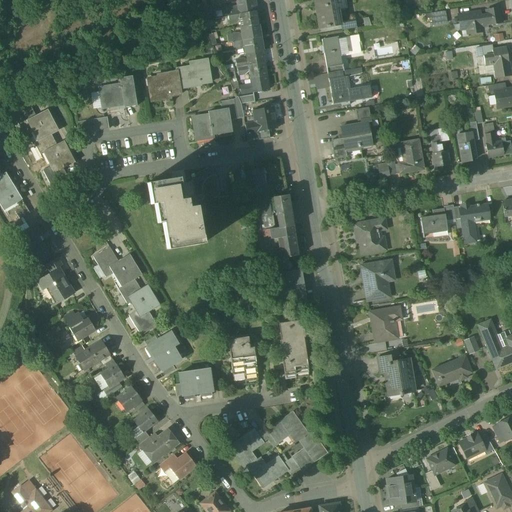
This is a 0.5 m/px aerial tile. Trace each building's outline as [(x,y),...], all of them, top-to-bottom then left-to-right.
[(253,0),(243,0),(237,1),(238,9),(239,14),(256,12),(253,0)] [(343,0),(320,0),(316,1),(321,29),(339,26),(336,10),(345,8),(343,0)] [(234,7),(226,8),(228,16),(239,14),(238,9),(234,7)] [(499,8),(485,10),(486,15),(480,16),(482,27),(502,23),(499,8)] [(445,11),(430,13),(432,25),(447,23),(445,11)] [(256,12),(239,14),(240,20),(241,27),(258,24),(256,12)] [(479,12),(458,16),(461,30),(467,29),(468,34),(482,32),(482,27),(480,16),(479,12)] [(239,14),(228,16),(229,24),(236,23),(240,20),(239,14)] [(355,21),(341,23),(342,31),(357,28),(355,21)] [(258,24),(241,27),(243,36),(243,40),(260,38),(258,24)] [(238,33),(231,34),(232,42),(243,40),(243,36),(238,33)] [(358,36),(322,42),(327,68),(342,65),(340,56),(361,52),(358,36)] [(260,38),(243,40),(244,45),(246,53),(262,50),(260,38)] [(243,40),(232,42),(233,49),(241,48),(244,45),(243,40)] [(506,47),(493,49),(492,45),(481,47),(483,56),(483,57),(485,66),(494,64),(496,78),(510,75),(508,62),(506,47)] [(262,50),(246,53),(247,61),(248,66),(264,63),(262,50)] [(242,59),(235,60),(236,68),(248,66),(247,61),(242,59)] [(197,66),(177,69),(177,72),(180,89),(194,86),(194,85),(211,82),(207,60),(196,62),(197,66)] [(264,63),(248,66),(249,71),(250,78),(266,75),(264,63)] [(343,71),(342,65),(327,68),(328,74),(343,71)] [(248,66),(236,68),(238,75),(245,74),(249,71),(248,66)] [(328,74),(329,80),(340,78),(342,90),(350,89),(348,77),(362,74),(361,68),(343,71),(328,74)] [(166,77),(158,79),(158,77),(147,78),(151,101),(161,100),(161,97),(170,96),(170,97),(181,95),(180,89),(177,72),(166,74),(166,77)] [(266,75),(250,78),(251,84),(252,92),(269,89),(266,75)] [(114,84),(117,106),(123,105),(122,95),(135,93),(132,76),(119,78),(120,84),(114,84)] [(350,89),(342,90),(340,78),(329,80),(333,104),(349,102),(372,98),(369,86),(350,89)] [(504,83),(493,85),(494,91),(494,92),(506,90),(504,83)] [(117,106),(114,84),(109,85),(110,92),(99,93),(101,109),(117,106)] [(251,84),(239,86),(241,94),(252,92),(251,84)] [(221,87),(221,95),(232,96),(233,88),(221,87)] [(511,88),(506,90),(494,92),(497,108),(511,105),(511,88)] [(137,105),(135,93),(122,95),(123,105),(124,108),(137,105)] [(239,98),(238,96),(234,100),(237,119),(244,118),(242,104),(239,98)] [(254,96),(239,98),(242,104),(255,102),(254,96)] [(221,110),(208,112),(209,115),(192,118),(196,140),(212,137),(212,135),(232,132),(230,120),(237,119),(234,100),(220,102),(221,110)] [(30,120),(36,117),(28,101),(11,110),(22,131),(33,126),(30,120)] [(272,106),(253,110),(255,122),(246,124),(248,138),(258,136),(257,131),(268,129),(276,127),(272,106)] [(369,107),(356,110),(358,122),(371,119),(369,107)] [(480,111),(474,112),(477,124),(483,123),(480,111)] [(38,134),(45,131),(42,126),(49,122),(44,113),(36,117),(30,120),(33,126),(38,134)] [(107,117),(78,121),(79,133),(109,128),(107,117)] [(369,122),(341,127),(342,135),(345,150),(346,150),(373,145),(369,122)] [(476,122),(466,124),(468,133),(471,132),(473,141),(479,140),(476,122)] [(492,123),(482,125),(484,134),(494,132),(492,123)] [(49,156),(60,151),(49,129),(45,131),(38,134),(31,138),(36,146),(42,158),(43,160),(49,156)] [(268,129),(257,131),(258,136),(258,140),(270,138),(268,129)] [(447,129),(438,130),(439,137),(440,142),(441,142),(449,141),(447,129)] [(468,133),(459,135),(460,144),(458,145),(462,163),(471,161),(471,159),(476,159),(473,141),(471,132),(468,133)] [(494,132),(484,134),(486,143),(485,143),(487,158),(503,155),(511,153),(509,141),(501,142),(500,140),(496,141),(494,132)] [(339,139),(332,140),(335,159),(347,157),(346,150),(345,150),(342,135),(339,135),(339,139)] [(439,137),(430,138),(433,153),(432,154),(434,164),(435,169),(441,168),(440,166),(450,165),(447,151),(442,152),(441,142),(440,142),(439,137)] [(422,169),(418,142),(401,145),(403,159),(407,159),(408,163),(399,164),(401,173),(422,169)] [(42,158),(36,146),(30,149),(37,161),(42,158)] [(56,170),(63,167),(69,164),(62,150),(60,151),(49,156),(53,165),(56,170)] [(394,163),(388,164),(388,168),(390,175),(396,174),(394,163)] [(50,184),(67,175),(63,167),(56,170),(53,165),(43,170),(50,184)] [(388,168),(379,169),(380,177),(390,175),(388,168)] [(265,169),(247,171),(256,232),(268,229),(275,228),(272,214),(270,214),(266,179),(268,179),(267,177),(266,177),(265,169)] [(6,173),(0,176),(0,200),(6,209),(22,199),(6,173)] [(67,175),(50,184),(54,192),(71,183),(67,175)] [(225,198),(207,201),(206,197),(204,197),(204,196),(199,197),(196,197),(194,181),(192,182),(191,177),(180,178),(183,200),(189,199),(195,198),(198,216),(203,243),(188,245),(194,282),(253,273),(240,191),(229,192),(230,197),(225,198)] [(189,199),(183,200),(180,178),(147,184),(150,204),(154,203),(157,223),(163,222),(168,249),(188,245),(203,243),(198,216),(195,198),(189,199)] [(289,195),(273,198),(278,228),(293,225),(289,195)] [(511,201),(511,200),(501,202),(504,217),(511,215),(511,201)] [(89,201),(81,206),(88,216),(95,212),(89,201)] [(477,206),(460,209),(461,219),(460,219),(464,243),(476,242),(472,219),(488,217),(488,220),(489,220),(487,205),(479,206),(479,205),(477,205),(477,206)] [(25,206),(15,212),(20,219),(21,219),(30,213),(25,206)] [(459,207),(453,208),(454,219),(460,219),(461,219),(460,209),(459,207)] [(433,217),(420,219),(423,234),(433,232),(433,230),(447,228),(446,223),(453,222),(452,220),(448,220),(447,208),(444,209),(432,210),(433,217)] [(111,238),(95,212),(88,216),(86,217),(102,243),(111,238)] [(20,219),(11,225),(14,230),(24,224),(21,219),(20,219)] [(384,220),(355,226),(357,235),(359,234),(362,254),(386,250),(384,238),(380,239),(378,231),(386,230),(384,220)] [(44,235),(37,223),(22,232),(31,249),(29,250),(36,263),(50,255),(40,237),(44,235)] [(278,228),(276,228),(277,239),(281,258),(282,258),(298,255),(293,225),(278,228)] [(275,228),(268,229),(270,240),(277,239),(276,228),(275,228)] [(268,229),(256,232),(261,268),(283,264),(282,258),(281,258),(277,239),(270,240),(268,229)] [(102,252),(113,273),(116,272),(121,280),(127,276),(124,271),(131,267),(126,257),(118,262),(110,248),(102,252)] [(113,273),(102,252),(93,257),(105,278),(113,273)] [(58,258),(47,265),(50,271),(62,264),(58,258)] [(390,261),(362,266),(364,276),(366,276),(367,282),(364,283),(367,301),(388,298),(387,288),(385,288),(383,277),(393,275),(390,261)] [(301,269),(282,273),(285,292),(287,292),(289,301),(306,298),(301,269)] [(61,278),(56,270),(47,276),(45,274),(38,278),(40,280),(37,282),(43,291),(48,287),(54,297),(51,299),(55,305),(73,294),(62,278),(61,278)] [(134,301),(144,294),(131,274),(127,276),(121,280),(115,284),(127,305),(134,301)] [(144,294),(134,301),(139,309),(141,314),(148,311),(154,307),(146,293),(144,294)] [(399,307),(370,312),(372,326),(373,326),(376,342),(397,339),(394,321),(401,320),(399,307)] [(141,314),(139,309),(128,316),(141,337),(157,327),(148,311),(141,314)] [(88,317),(83,320),(82,318),(81,319),(79,314),(79,313),(75,316),(73,312),(64,318),(65,319),(69,326),(69,327),(70,328),(69,328),(73,334),(74,335),(73,335),(74,336),(75,338),(79,336),(81,339),(95,331),(95,330),(96,329),(93,324),(92,325),(88,317)] [(305,320),(277,324),(279,340),(278,340),(285,379),(309,376),(302,338),(308,337),(305,320)] [(511,336),(506,339),(503,334),(504,333),(503,333),(502,333),(495,336),(491,325),(490,321),(486,323),(479,326),(496,369),(511,362),(511,336)] [(147,346),(162,371),(162,370),(173,364),(181,360),(173,347),(178,344),(171,332),(158,340),(147,346)] [(155,335),(144,341),(147,346),(158,340),(155,335)] [(473,337),(464,341),(470,354),(479,351),(473,337)] [(240,339),(232,340),(233,344),(228,345),(234,387),(258,384),(253,348),(249,349),(248,342),(241,343),(240,339)] [(84,352),(74,358),(82,371),(99,361),(109,355),(101,342),(84,352)] [(84,352),(81,346),(71,352),(74,358),(84,352)] [(109,355),(99,361),(102,366),(112,360),(109,355)] [(390,357),(378,359),(380,373),(386,373),(392,371),(391,363),(390,357)] [(471,373),(465,357),(459,359),(466,376),(471,373)] [(459,359),(433,370),(439,386),(459,378),(460,381),(467,378),(466,376),(459,359)] [(408,360),(391,363),(392,371),(386,373),(389,395),(399,393),(400,396),(403,395),(402,393),(413,391),(408,360)] [(114,362),(109,365),(111,368),(100,374),(109,388),(118,382),(122,380),(126,377),(122,372),(121,373),(114,362)] [(173,364),(162,370),(165,376),(176,369),(173,364)] [(209,369),(179,373),(180,384),(182,395),(182,396),(195,394),(200,393),(212,391),(211,379),(209,369)] [(109,388),(104,391),(108,398),(122,387),(118,382),(109,388)] [(136,391),(133,391),(131,389),(116,400),(118,403),(114,405),(121,413),(124,410),(125,413),(140,401),(138,398),(139,398),(139,395),(136,391)] [(157,422),(148,411),(144,413),(143,411),(138,415),(140,417),(133,422),(137,426),(129,433),(134,440),(144,432),(157,422)] [(292,413),(268,430),(265,427),(261,430),(273,447),(289,435),(295,443),(298,441),(307,434),(292,413)] [(511,416),(497,425),(505,441),(511,437),(511,416)] [(505,441),(497,425),(491,427),(499,443),(505,441)] [(256,434),(253,430),(229,448),(244,469),(247,466),(257,460),(252,452),(264,444),(263,442),(266,440),(272,448),(273,447),(261,430),(256,434)] [(157,439),(143,449),(153,462),(166,452),(168,452),(170,451),(170,448),(177,443),(167,431),(157,439)] [(148,438),(144,432),(134,440),(139,445),(140,445),(148,438)] [(326,453),(311,432),(307,434),(298,441),(304,448),(291,457),(292,457),(288,460),(294,469),(299,466),(302,470),(326,453)] [(148,438),(140,445),(143,449),(157,439),(153,434),(148,438)] [(477,434),(473,436),(472,434),(467,437),(467,439),(459,443),(467,459),(484,451),(485,450),(478,437),(477,434)] [(494,450),(485,434),(478,437),(485,450),(484,451),(486,454),(494,450)] [(87,447),(83,450),(108,483),(112,480),(87,447)] [(447,449),(426,459),(432,471),(434,475),(435,475),(455,465),(447,449)] [(173,454),(159,465),(164,472),(165,472),(171,467),(170,466),(177,460),(173,454)] [(195,467),(185,454),(177,460),(170,466),(171,467),(165,472),(173,484),(179,479),(180,479),(195,467)] [(266,465),(260,457),(257,460),(247,466),(263,488),(288,470),(290,473),(294,469),(288,460),(283,463),(278,456),(266,465)] [(407,462),(401,465),(404,471),(406,470),(410,468),(407,462)] [(401,465),(391,470),(393,476),(404,471),(401,465)] [(393,476),(391,477),(391,479),(386,479),(388,489),(386,489),(387,493),(413,489),(411,476),(409,476),(406,470),(404,471),(393,476)] [(432,471),(425,474),(429,486),(430,491),(440,486),(435,475),(434,475),(432,471)] [(58,494),(71,511),(72,511),(77,508),(63,490),(51,475),(46,479),(58,494)] [(511,497),(501,475),(489,481),(492,487),(487,489),(496,508),(506,504),(511,500),(511,497)] [(48,511),(52,509),(37,489),(35,490),(28,481),(14,492),(11,494),(23,510),(20,511),(48,511)] [(413,489),(387,493),(387,496),(389,496),(390,505),(401,504),(412,502),(415,501),(413,489)] [(227,511),(229,510),(215,491),(200,503),(206,511),(227,511)] [(479,511),(472,498),(464,501),(466,505),(467,505),(470,511),(479,511)]
